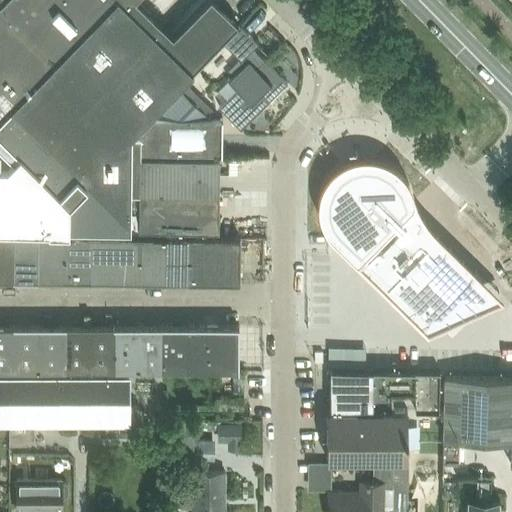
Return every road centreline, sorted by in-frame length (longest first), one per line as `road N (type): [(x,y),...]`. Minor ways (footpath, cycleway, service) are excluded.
road 1 (unclassified): [(282,511),(283,162),(293,139),(354,78)]
road 2 (unclassified): [(402,123),(511,232)]
road 3 (primary): [(511,94),(418,0)]
